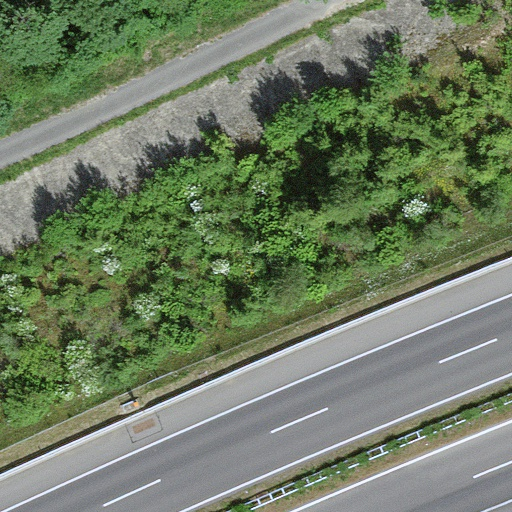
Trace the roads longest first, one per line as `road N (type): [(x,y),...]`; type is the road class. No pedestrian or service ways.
road 1 (motorway): [(511,333),(90,511)]
road 2 (track): [(0,154),(322,0)]
road 3 (motorway): [(390,511),(511,461)]
